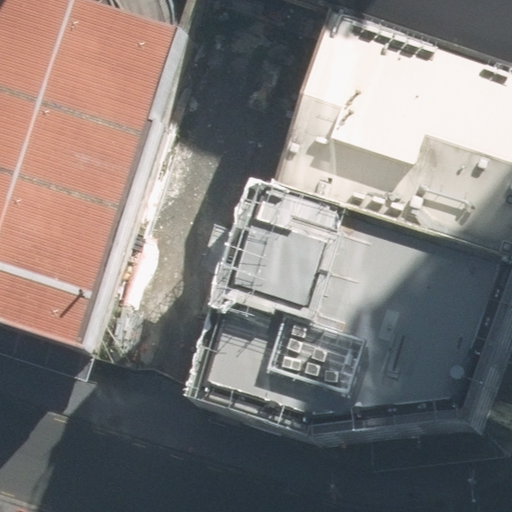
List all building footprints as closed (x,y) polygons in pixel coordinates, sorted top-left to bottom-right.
[(0,0),(0,329),(94,361),(213,0),(0,0)] [(511,0),(289,0),(341,18),(511,74),(511,0)] [(283,203),(511,274),(511,74),(341,18),(283,203)] [(511,303),(511,274),(283,203),(223,397),(323,428),(473,416),(511,303)] [(511,303),(473,416),(323,428),(223,397),(214,427),(375,478),(511,455),(511,303)] [(0,365),(84,392),(94,361),(0,329),(0,365)]
